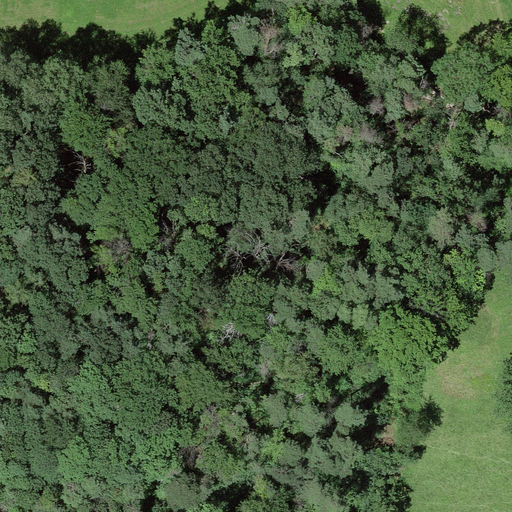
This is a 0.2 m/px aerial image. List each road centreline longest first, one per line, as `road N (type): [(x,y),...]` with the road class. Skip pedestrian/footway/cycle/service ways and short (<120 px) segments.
road 1 (track): [(511,159),(474,146),(417,107),(355,0)]
road 2 (track): [(417,107),(452,172),(416,271)]
